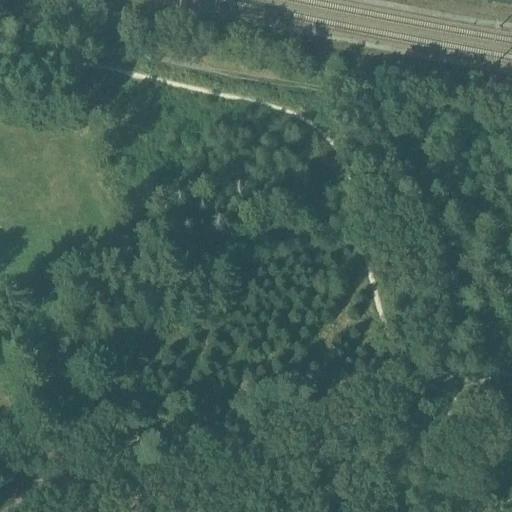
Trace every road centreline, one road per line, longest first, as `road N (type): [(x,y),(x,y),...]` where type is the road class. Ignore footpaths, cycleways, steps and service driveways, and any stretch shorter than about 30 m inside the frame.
road 1 (track): [(0,13),(246,80),(371,93)]
road 2 (track): [(371,93),(452,391)]
road 3 (track): [(452,391),(511,502)]
